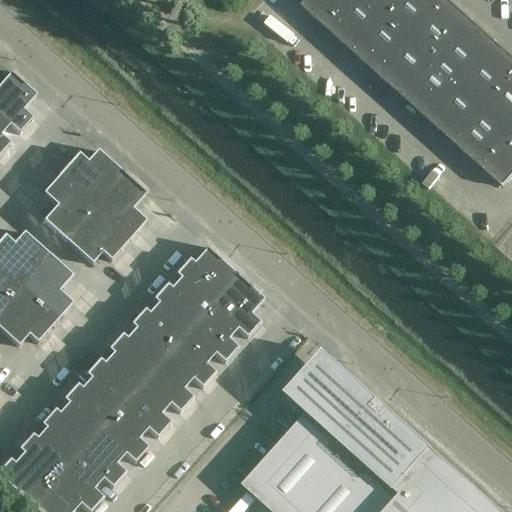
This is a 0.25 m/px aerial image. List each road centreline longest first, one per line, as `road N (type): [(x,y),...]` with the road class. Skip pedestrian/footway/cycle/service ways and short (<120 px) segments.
road 1 (unclassified): [(511,478),(0,28)]
road 2 (unknown): [(511,208),(357,78),(304,13),(304,0)]
road 3 (unknown): [(124,302),(0,208)]
